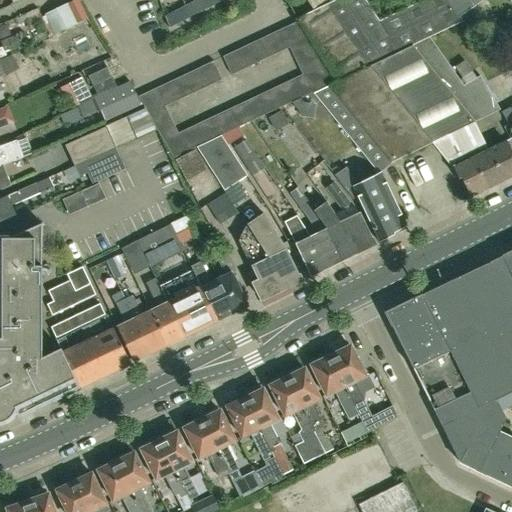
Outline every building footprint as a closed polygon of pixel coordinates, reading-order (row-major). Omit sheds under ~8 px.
[(224,0),(199,0),(165,18),(169,28),(224,0)] [(335,0),(314,11),(297,19),(298,21),(321,57),(337,82),(330,85),(314,93),(378,172),(359,182),(353,185),(345,189),(353,199),(359,196),(374,226),(372,227),(379,241),(393,234),(395,230),(407,224),(381,169),(391,163),(391,162),(433,143),(434,142),(444,137),(450,134),(465,126),(475,122),(492,113),(499,110),(499,109),(480,75),(476,77),(463,84),(453,69),(430,37),(463,20),(459,15),(474,5),(475,4),(481,0),(422,0),(379,21),(365,0),(335,0)] [(54,33),(76,23),(66,4),(46,14),(54,33)] [(40,14),(24,20),(29,31),(45,25),(40,14)] [(308,38),(297,21),(288,26),(296,44),(308,38)] [(288,26),(278,30),(287,48),(290,47),(296,44),(288,26)] [(269,35),(277,53),(287,48),(278,30),(269,35)] [(269,35),(260,39),(268,57),(277,53),(269,35)] [(290,47),(294,56),(314,47),(308,38),(296,44),(290,47)] [(260,39),(250,44),(259,62),(268,57),(260,39)] [(250,44),(241,48),(250,66),(259,62),(250,44)] [(299,65),(319,56),(314,47),(294,56),(299,65)] [(232,53),(241,71),(250,66),(241,48),(232,53)] [(241,71),(232,53),(222,57),(231,76),(241,71)] [(12,55),(0,60),(0,91),(3,90),(0,82),(0,77),(19,70),(12,55)] [(299,65),(303,74),(324,64),(320,57),(319,56),(299,65)] [(465,60),(453,69),(463,84),(476,77),(465,60)] [(204,66),(213,84),(222,79),(214,61),(204,66)] [(303,74),(311,93),(334,82),(324,64),(303,74)] [(195,70),(204,88),(213,84),(204,66),(195,70)] [(97,95),(116,87),(107,67),(89,77),(97,95)] [(186,74),(195,93),(204,88),(195,70),(186,74)] [(177,79),(185,97),(195,93),(186,74),(177,79)] [(303,74),(294,79),(303,97),(311,93),(303,74)] [(90,96),(82,78),(61,88),(70,108),(78,104),(77,102),(90,96)] [(176,101),(185,97),(177,79),(168,83),(176,101)] [(285,83),(294,101),(303,97),(294,79),(285,83)] [(131,81),(130,82),(77,106),(82,119),(100,110),(105,121),(142,105),(131,81)] [(167,106),(176,101),(168,83),(158,87),(167,106)] [(285,83),(276,87),(285,105),(294,101),(285,83)] [(158,110),(166,106),(167,106),(158,87),(149,92),(158,110)] [(268,91),(276,109),(285,105),(276,87),(268,91)] [(276,109),(268,91),(259,95),(267,113),(276,109)] [(158,110),(149,92),(138,97),(149,114),(158,110)] [(267,113),(259,95),(250,100),(258,118),(267,113)] [(250,100),(241,104),(250,122),(258,118),(250,100)] [(316,104),(301,102),(300,114),(299,117),(314,119),(316,104)] [(250,122),(241,104),(232,108),(241,126),(250,122)] [(154,123),(171,115),(166,106),(158,110),(149,114),(154,123)] [(241,126),(232,108),(223,112),(232,130),(241,126)] [(215,116),(223,134),(232,130),(223,112),(215,116)] [(175,124),(171,115),(154,123),(159,132),(175,124)] [(65,146),(74,166),(116,147),(150,131),(142,116),(129,122),(126,117),(105,128),(65,146)] [(223,134),(215,116),(206,120),(214,138),(223,134)] [(206,120),(197,125),(206,143),(214,138),(206,120)] [(475,122),(465,126),(482,153),(488,165),(494,162),(503,180),(511,175),(511,153),(506,141),(488,150),(475,122)] [(175,124),(159,132),(164,140),(179,133),(175,124)] [(206,143),(197,125),(188,129),(197,147),(206,143)] [(450,134),(444,137),(459,164),(454,167),(453,167),(462,186),(466,184),(472,195),(487,188),(503,180),(494,162),(488,165),(482,153),(465,126),(450,134)] [(179,133),(188,151),(197,147),(188,129),(179,133)] [(179,133),(164,140),(174,158),(188,151),(179,133)] [(221,136),(197,147),(224,189),(247,175),(221,136)] [(249,166),(262,159),(252,139),(239,146),(249,166)] [(0,165),(1,166),(23,156),(17,140),(0,145),(0,165)] [(79,177),(121,157),(116,147),(74,166),(79,177)] [(206,169),(194,149),(176,160),(188,180),(206,169)] [(0,189),(11,186),(3,165),(23,158),(23,156),(1,166),(0,165),(0,189)] [(326,163),(314,171),(322,183),(333,176),(326,163)] [(226,192),(234,205),(247,197),(237,182),(224,190),(226,192)] [(0,198),(0,220),(12,215),(8,206),(38,192),(34,183),(0,198)] [(305,206),(309,203),(307,198),(297,185),(289,190),(299,204),(304,211),(307,209),(305,206)] [(342,210),(352,205),(342,191),(333,198),(342,210)] [(217,198),(229,218),(238,213),(234,205),(226,192),(217,198)] [(217,198),(208,203),(220,224),(229,218),(217,198)] [(326,202),(315,211),(327,228),(342,259),(358,251),(348,232),(345,233),(339,221),(326,202)] [(326,267),(342,259),(327,228),(315,211),(309,203),(305,206),(307,209),(304,211),(319,232),(313,235),(311,236),(326,267)] [(358,251),(374,243),(359,212),(339,221),(345,233),(348,232),(358,251)] [(270,256),(268,257),(271,261),(284,288),(301,279),(286,248),(264,215),(248,223),(270,256)] [(171,223),(174,231),(175,233),(192,226),(187,216),(171,223)] [(311,236),(305,238),(295,217),(284,222),(310,274),(326,267),(311,236)] [(79,387),(81,386),(64,352),(62,353),(60,348),(41,357),(41,347),(34,347),(33,268),(41,268),(41,223),(0,241),(0,421),(16,414),(17,416),(78,387),(78,388),(79,387)] [(184,251),(175,233),(174,231),(141,248),(143,251),(151,267),(184,251)] [(136,241),(121,250),(126,260),(143,251),(141,248),(137,240),(136,241)] [(121,250),(105,258),(110,268),(126,260),(121,250)] [(422,294),(385,312),(387,316),(413,368),(414,367),(424,372),(434,391),(426,395),(441,426),(458,461),(459,461),(460,462),(481,471),(499,431),(505,417),(502,411),(511,405),(511,251),(455,278),(422,294)] [(218,277),(234,312),(248,305),(232,272),(234,271),(225,253),(216,257),(225,274),(218,277)] [(261,299),(284,288),(271,261),(268,257),(252,265),(254,269),(249,272),(261,299)] [(234,312),(218,277),(211,281),(202,262),(192,267),(201,286),(218,320),(234,312)] [(66,274),(69,280),(47,290),(53,300),(46,303),(52,315),(96,294),(82,266),(66,274)] [(168,302),(156,278),(147,283),(158,306),(151,310),(167,345),(184,336),(168,302)] [(201,286),(168,302),(184,336),(218,320),(201,286)] [(132,295),(125,298),(135,318),(151,352),(167,345),(151,310),(142,315),(132,295)] [(135,318),(125,298),(116,303),(126,322),(117,327),(134,361),(151,352),(135,318)] [(99,303),(51,326),(56,336),(104,313),(99,303)] [(90,323),(93,331),(101,327),(97,320),(90,323)] [(93,331),(90,323),(83,327),(86,334),(93,331)] [(113,371),(129,363),(113,329),(96,337),(113,371)] [(65,336),(58,339),(62,346),(69,343),(65,336)] [(96,337),(80,344),(97,379),(113,371),(96,337)] [(360,415),(363,421),(368,432),(373,430),(398,417),(392,406),(371,416),(363,400),(353,380),(364,375),(363,372),(367,370),(362,361),(358,363),(349,345),(347,346),(346,343),(335,349),(337,352),(329,355),(359,415),(360,415)] [(80,344),(64,352),(81,386),(97,379),(80,344)] [(335,389),(345,409),(350,419),(359,415),(329,355),(323,359),(321,356),(312,361),(313,363),(311,365),(326,394),(335,389)] [(293,373),(287,376),(314,430),(325,425),(313,400),(319,397),(304,368),(302,369),(299,367),(294,370),(293,373)] [(304,463),(304,462),(325,452),(319,439),(314,430),(287,376),(281,379),(278,377),(273,380),(272,384),(270,385),(285,414),(293,410),(302,428),(298,430),(303,440),(299,443),(303,451),(299,453),(304,463)] [(251,394),(245,397),(272,452),(283,474),(292,470),(279,442),(269,422),(278,418),(263,389),(261,389),(258,387),(251,390),(251,394)] [(272,452),(245,397),(239,400),(235,398),(229,401),(229,405),(227,406),(241,435),(250,431),(260,452),(264,460),(269,458),(268,454),(272,452)] [(208,415),(202,418),(230,472),(239,468),(226,443),(234,439),(219,410),(217,411),(214,409),(208,412),(208,415)] [(230,472),(202,418),(196,421),(193,419),(186,422),(186,427),(184,427),(199,457),(207,452),(219,477),(230,472)] [(368,432),(363,421),(341,432),(346,443),(368,432)] [(164,438),(159,440),(187,496),(188,495),(191,501),(198,497),(182,465),(191,461),(176,432),(174,433),(170,430),(164,434),(164,438)] [(481,471),(500,481),(511,455),(511,436),(499,431),(481,471)] [(327,435),(319,439),(325,452),(333,448),(327,435)] [(183,498),(187,496),(159,440),(153,443),(150,441),(144,444),(143,448),(141,449),(156,478),(164,474),(175,496),(181,493),(183,498)] [(140,511),(149,511),(152,511),(139,487),(148,482),(133,453),(131,454),(128,452),(121,455),(121,459),(116,462),(140,511)] [(511,455),(500,481),(511,486),(511,455)] [(140,511),(116,462),(109,465),(106,462),(100,465),(100,470),(98,471),(113,500),(121,496),(129,511),(140,511)] [(78,480),(74,482),(88,511),(109,511),(91,474),(90,474),(85,472),(78,475),(78,480)] [(88,511),(74,482),(69,484),(64,482),(58,485),(58,490),(57,490),(66,511),(88,511)] [(358,504),(361,511),(413,511),(417,510),(403,482),(358,504)] [(35,497),(28,500),(32,511),(54,511),(48,493),(45,494),(44,491),(34,494),(35,497)] [(191,506),(192,507),(194,511),(212,511),(219,509),(212,496),(191,506)] [(32,511),(28,500),(19,503),(18,499),(8,503),(9,507),(6,508),(7,511),(32,511)]
